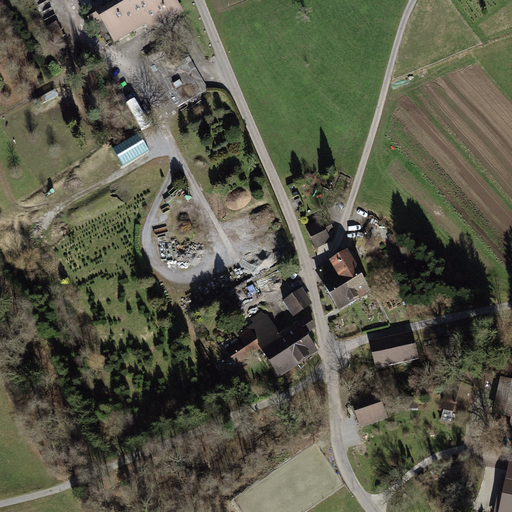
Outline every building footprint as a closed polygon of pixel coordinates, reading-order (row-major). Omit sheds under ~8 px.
[(178,0),(132,0),(98,18),(115,52),(186,15),(178,0)] [(203,93),(192,74),(174,85),(163,67),(154,72),(177,109),(203,93)] [(325,218),(304,229),(315,250),(329,243),(325,236),(332,232),(325,218)] [(314,273),(337,313),(369,294),(346,255),(314,273)] [(304,294),(286,305),(295,320),(313,309),(304,294)] [(281,339),(264,317),(240,333),(244,344),(227,354),(238,371),(262,356),(280,382),(319,357),(308,337),(317,332),(309,323),(281,339)] [(411,334),(367,343),(374,371),(417,364),(411,334)] [(489,378),(452,368),(440,412),(468,420),(476,392),(484,395),(489,378)] [(511,380),(500,377),(490,422),(511,427),(511,380)] [(382,406),(360,412),(365,430),(387,423),(382,406)]
